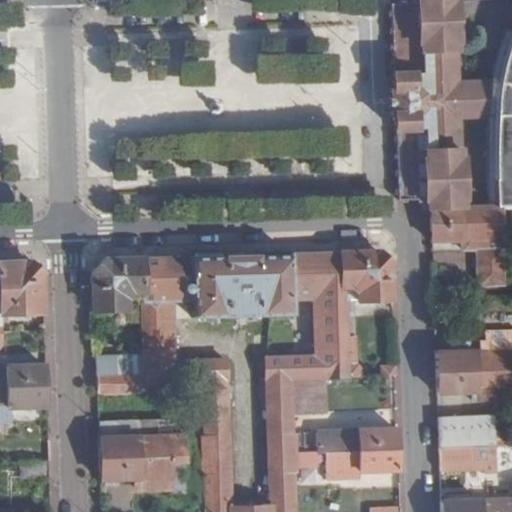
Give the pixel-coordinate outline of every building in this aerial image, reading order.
[(511,30),(505,31),(493,81),(460,82),(456,0),(414,0),(415,3),(389,4),(390,23),(392,88),(388,88),(389,117),(394,117),(397,187),(398,200),(422,200),(423,203),(425,203),(425,211),(429,211),(465,209),(465,206),(462,119),(486,118),(489,205),(502,204),(511,203),(511,30)] [(340,81),(340,54),(328,53),(328,30),(258,30),(258,81),(340,81)] [(197,31),(123,31),(123,70),(143,70),(143,64),(173,64),(174,46),(197,46),(197,31)] [(333,130),(334,155),(347,154),(346,129),(333,130)] [(502,212),(502,204),(489,205),(465,206),(465,209),(429,211),(430,244),(460,243),(461,251),(476,250),(477,285),(504,285),(502,212)] [(377,250),(343,252),(344,289),(351,289),(353,292),(356,296),(357,302),(392,301),(390,264),(377,250)] [(263,357),(263,382),(291,381),(323,379),(348,379),(346,337),(344,289),(343,252),(140,258),(141,294),(143,356),(144,386),(199,384),(227,383),(226,360),(174,362),(172,303),(195,302),(196,313),(290,310),(290,298),(312,298),(314,356),(263,357)] [(133,294),(141,294),(140,258),(104,259),(91,272),(93,312),(127,311),(126,300),(133,294)] [(0,262),(0,315),(43,314),(42,273),(29,261),(0,262)] [(351,289),(344,289),(346,337),(355,337),(353,292),(351,289)] [(476,351),(435,352),(435,374),(511,370),(511,329),(481,331),(481,341),(476,341),(476,351)] [(355,337),(346,337),(348,379),(363,378),(362,367),(359,367),(356,363),(355,337)] [(145,394),(144,386),(143,356),(94,357),(95,379),(119,378),(119,395),(145,394)] [(0,369),(0,389),(46,388),(45,366),(5,367),(5,370),(0,369)] [(395,378),(394,366),(382,366),(382,377),(395,378)] [(511,400),(511,370),(435,374),(436,394),(471,393),(471,402),(511,400)] [(96,396),(119,395),(119,378),(95,379),(96,396)] [(291,381),(292,414),(325,413),(323,379),(291,381)] [(267,506),(296,506),(295,475),(298,476),(297,454),(297,434),(293,434),(292,414),(291,381),(263,382),(267,506)] [(203,478),(204,508),(232,508),(227,383),(199,384),(201,433),(196,434),(197,457),(198,478),(203,478)] [(46,388),(0,389),(0,402),(5,402),(6,410),(47,408),(46,388)] [(494,446),(511,445),(511,416),(437,419),(438,447),(494,446)] [(97,438),(98,461),(168,458),(166,420),(131,421),(131,437),(97,438)] [(316,432),(317,453),(324,453),(397,450),(396,429),(316,432)] [(495,473),(494,446),(438,447),(439,469),(484,467),(484,473),(495,473)] [(357,473),(398,472),(397,450),(324,453),(297,454),(298,476),(325,474),(325,480),(358,479),(357,473)] [(98,461),(99,481),(133,480),(133,492),(172,490),(171,458),(168,458),(98,461)] [(49,477),(48,462),(19,463),(19,478),(49,477)] [(511,511),(511,498),(440,501),(440,511),(511,511)]
